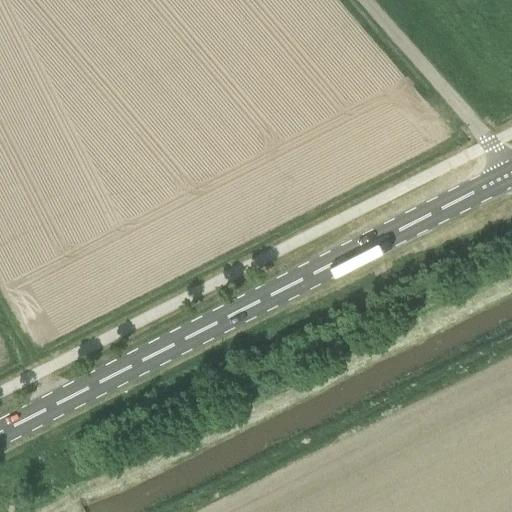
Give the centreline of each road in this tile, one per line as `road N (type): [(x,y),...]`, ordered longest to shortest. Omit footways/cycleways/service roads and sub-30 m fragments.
road 1 (primary): [(0,433),(511,173)]
road 2 (unclassified): [(511,166),(366,0)]
road 3 (track): [(0,287),(60,402)]
